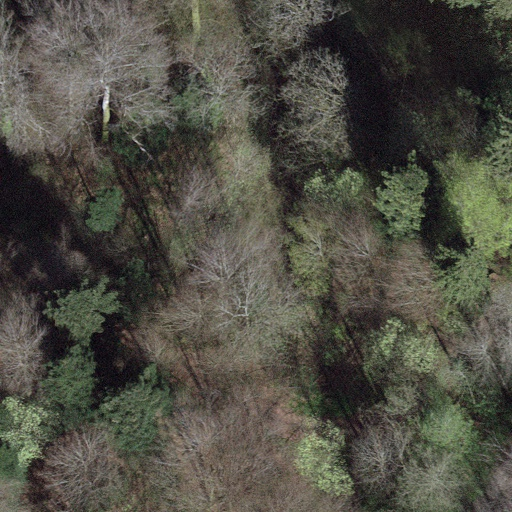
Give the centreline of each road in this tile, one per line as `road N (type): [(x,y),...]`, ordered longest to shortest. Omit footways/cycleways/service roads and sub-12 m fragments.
road 1 (track): [(0,252),(299,433),(334,442)]
road 2 (track): [(334,442),(386,423),(441,384),(511,306)]
